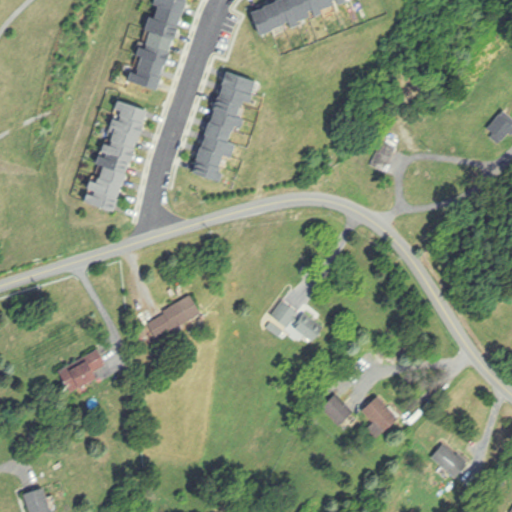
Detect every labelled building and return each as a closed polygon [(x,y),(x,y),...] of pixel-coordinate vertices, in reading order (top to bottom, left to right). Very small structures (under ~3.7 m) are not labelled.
[(188,0),(155,0),(134,82),(164,90),(188,0)] [(199,174),(222,180),(228,157),(233,158),(240,131),(244,132),(247,120),(243,119),(247,102),(254,103),(260,81),(226,72),(199,174)] [(150,110),(119,101),(88,203),(119,212),(150,110)] [(486,130),(503,146),(511,136),(511,118),(504,111),(486,130)] [(373,164),(384,170),(397,149),(385,142),(373,164)] [(204,319),(196,299),(150,318),(157,338),(204,319)] [(313,345),(324,331),(285,301),(274,315),(313,345)] [(102,381),(99,371),(109,368),(102,352),(61,369),(71,393),(102,381)] [(368,429),(378,439),(401,420),(381,396),(364,410),(375,423),(368,429)] [(458,479),(470,464),(446,444),(433,459),(458,479)] [(54,511),(48,487),(27,492),(32,511),(54,511)]
